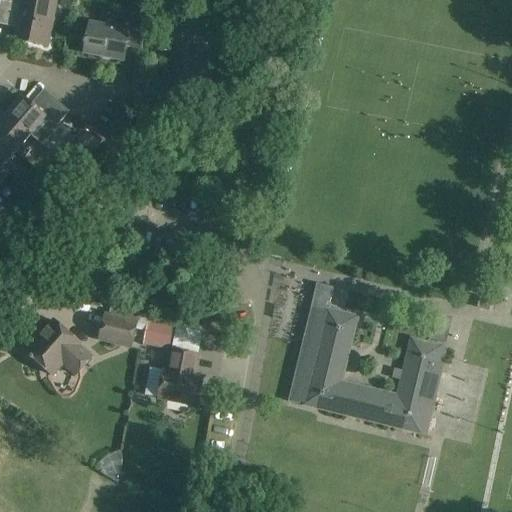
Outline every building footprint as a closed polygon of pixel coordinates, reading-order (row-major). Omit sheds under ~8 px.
[(0,0),(0,27),(17,30),(15,42),(46,48),(55,1),(49,0),(0,0)] [(127,5),(124,20),(122,32),(89,25),(83,55),(123,63),(125,49),(142,52),(144,24),(146,8),(127,5)] [(20,97),(5,114),(31,137),(43,147),(57,130),(55,129),(70,112),(45,90),(31,106),(20,97)] [(31,137),(5,114),(0,120),(0,140),(16,154),(16,153),(24,160),(31,152),(23,145),(31,137)] [(0,170),(0,171),(1,171),(16,154),(0,140),(0,170)] [(76,160),(68,168),(77,176),(84,167),(76,160)] [(0,186),(8,177),(1,171),(0,171),(0,170),(0,186)] [(52,185),(60,192),(68,183),(60,176),(52,185)] [(52,185),(45,193),(52,200),(60,192),(52,185)] [(37,218),(29,211),(22,219),(30,226),(32,224),(37,218)] [(22,219),(14,228),(22,235),(30,226),(22,219)] [(447,350),(411,341),(404,373),(394,371),(392,379),(401,381),(397,398),(342,384),(357,319),(325,311),(327,304),(330,304),(333,289),(317,285),(288,402),(299,405),(300,403),(305,404),(304,407),(426,436),(447,350)] [(482,306),(490,308),(491,301),(484,299),(482,306)] [(106,315),(99,342),(130,349),(137,322),(106,315)] [(169,348),(175,321),(151,316),(146,344),(169,348)] [(61,362),(74,373),(90,355),(51,319),(24,350),(51,374),(61,362)] [(150,370),(144,397),(159,400),(198,408),(204,379),(194,378),(198,357),(173,352),(169,373),(164,372),(164,373),(150,370)]
